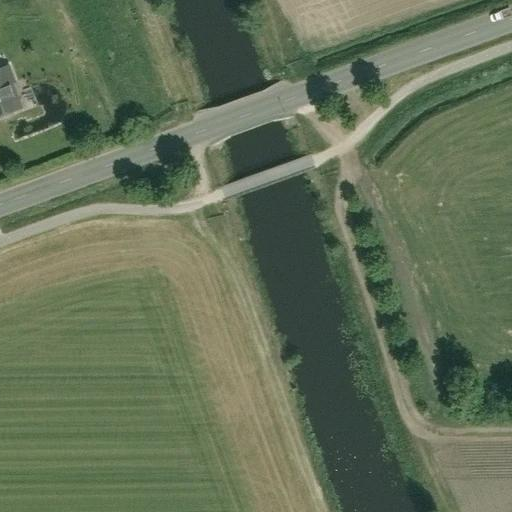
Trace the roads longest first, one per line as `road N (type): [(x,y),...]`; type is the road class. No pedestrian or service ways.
road 1 (tertiary): [(0,210),(511,17)]
road 2 (track): [(328,511),(246,300),(216,198)]
road 3 (track): [(340,147),(347,232),(414,420)]
road 4 (track): [(145,0),(216,198)]
